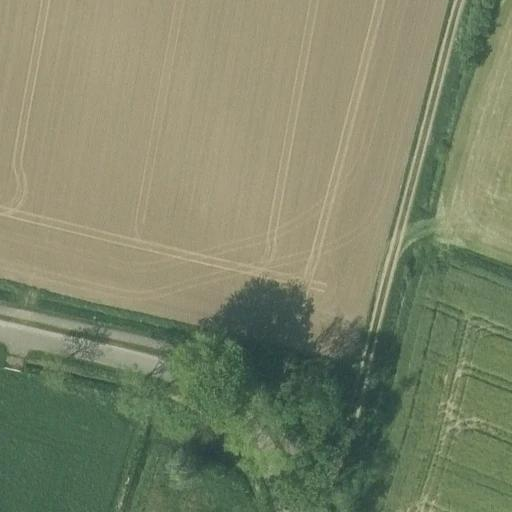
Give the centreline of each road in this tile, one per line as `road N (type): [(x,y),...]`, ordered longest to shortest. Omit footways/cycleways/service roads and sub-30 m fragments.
road 1 (track): [(286,502),(336,469),(460,0)]
road 2 (unclassified): [(286,511),(269,459),(215,392),(159,364),(0,329)]
